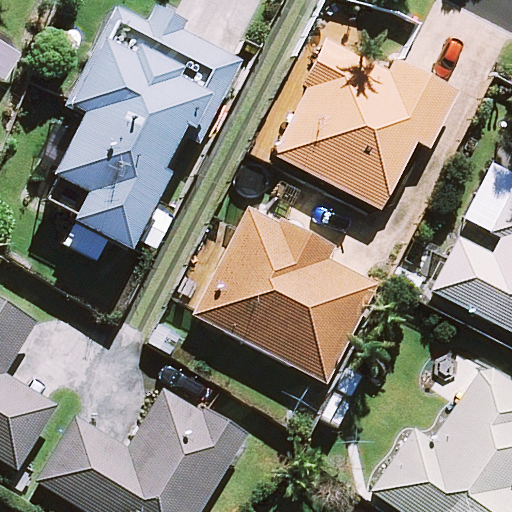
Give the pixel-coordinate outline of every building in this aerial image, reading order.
[(234,63),(113,3),(62,105),(76,111),(34,196),(75,217),(60,245),(92,261),(104,238),(123,247),(180,132),(196,140),(234,63)] [(295,87),(302,90),(270,156),(377,209),(411,140),(423,146),(450,92),(388,61),(382,73),(325,45),(317,41),(295,87)] [(0,79),(2,81),(18,56),(0,45),(0,79)] [(511,177),(488,165),(462,219),(498,237),(489,257),(454,239),(428,293),(511,334),(511,177)] [(330,251),(244,208),(226,245),(203,234),(167,305),(320,382),(368,285),(324,263),(330,251)] [(0,372),(31,322),(0,303),(0,461),(12,469),(51,405),(0,374),(0,372)] [(511,511),(511,384),(482,364),(427,443),(409,431),(367,492),(396,511),(511,511)] [(194,511),(239,439),(157,388),(121,447),(73,418),(34,482),(82,511),(194,511)]
